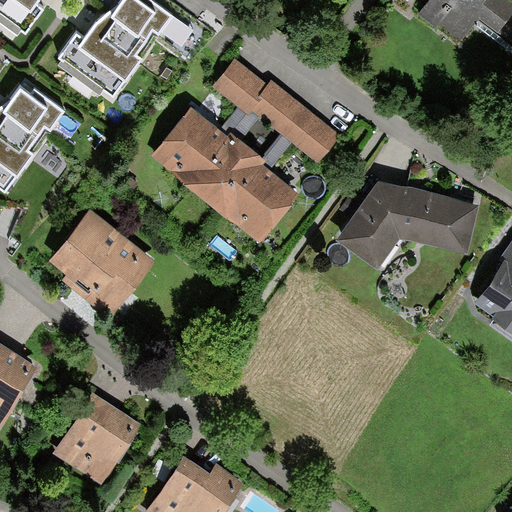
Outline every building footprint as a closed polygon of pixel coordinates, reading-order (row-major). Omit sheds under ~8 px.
[(0,0),(0,19),(18,32),(21,28),(27,31),(45,6),(36,0),(0,0)] [(117,0),(113,7),(97,17),(84,34),(75,28),(59,51),(64,54),(58,61),(100,92),(105,85),(113,92),(143,50),(138,46),(154,25),(160,29),(173,11),(158,0),(117,0)] [(511,0),(423,0),(417,9),(437,24),(441,20),(464,37),(479,16),(511,40),(511,10),(509,8),(511,4),(511,0)] [(232,56),(212,81),(240,103),(222,125),(271,164),(294,137),(319,158),(339,133),(270,77),(265,83),(232,56)] [(7,100),(0,104),(0,185),(5,190),(37,147),(29,141),(44,121),(50,125),(65,106),(35,84),(31,88),(21,81),(7,100)] [(271,164),(222,125),(191,100),(150,150),(259,237),(299,186),(271,164)] [(123,195),(135,179),(121,169),(109,185),(123,195)] [(379,263),(401,232),(469,248),(480,199),(376,175),(335,232),(379,263)] [(157,257),(87,204),(50,253),(68,267),(63,273),(114,313),(157,257)] [(511,244),(475,297),(511,322),(511,244)] [(0,339),(0,420),(1,421),(36,361),(0,339)] [(141,419),(91,387),(52,448),(102,480),(141,419)] [(215,511),(240,475),(215,459),(210,467),(183,450),(144,509),(148,511),(215,511)]
